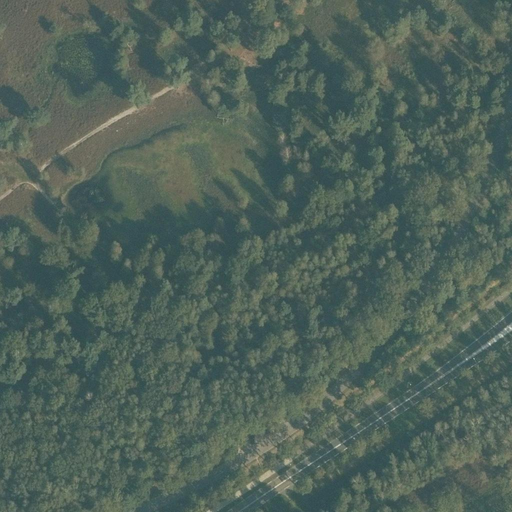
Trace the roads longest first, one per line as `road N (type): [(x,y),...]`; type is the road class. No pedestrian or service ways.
road 1 (unclassified): [(143,511),(229,471),(307,415),(383,344),(478,202),(511,107)]
road 2 (primary): [(240,511),(423,389)]
